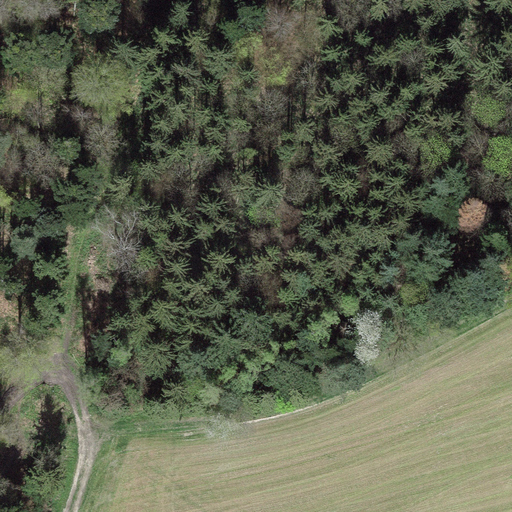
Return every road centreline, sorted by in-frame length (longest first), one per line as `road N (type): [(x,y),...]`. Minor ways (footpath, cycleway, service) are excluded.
road 1 (track): [(222,0),(151,156),(125,300),(99,371),(63,400)]
road 2 (track): [(0,391),(63,400),(95,430),(76,511)]
